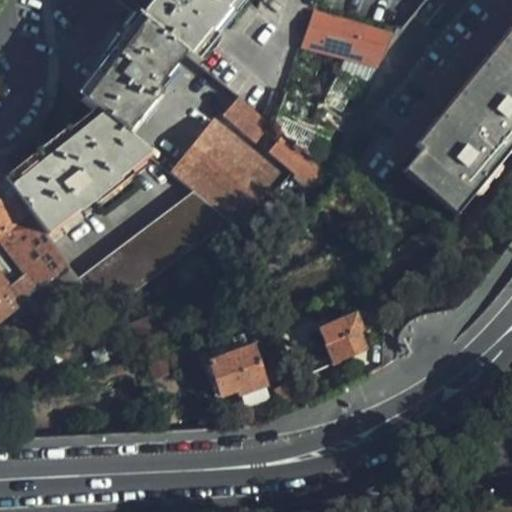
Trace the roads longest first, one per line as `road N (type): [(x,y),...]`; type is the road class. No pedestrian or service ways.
road 1 (primary): [(0,481),(269,464),(329,448),(444,393),(511,332)]
road 2 (residential): [(324,511),(511,480)]
